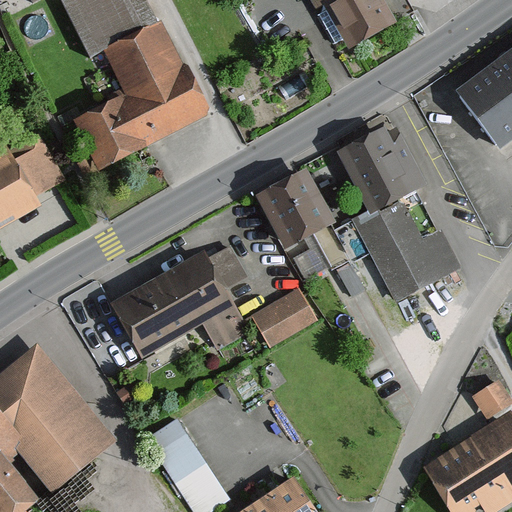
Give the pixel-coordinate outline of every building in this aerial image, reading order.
[(102,52),(158,24),(146,0),(54,0),(84,60),(102,52)] [(385,0),(311,0),(316,9),(326,4),(352,56),(401,32),(385,0)] [(158,24),(102,52),(125,99),(75,123),(97,168),(204,116),(158,24)] [(511,55),(458,93),(499,152),(511,143),(511,55)] [(394,128),(342,155),(373,214),(376,220),(419,198),(428,193),(394,128)] [(0,231),(44,208),(38,198),(66,183),(41,136),(14,150),(3,131),(0,132),(0,231)] [(306,172),(260,196),(286,243),(331,219),(306,172)] [(419,198),(376,220),(373,214),(354,224),(398,307),(459,274),(419,198)] [(207,253),(116,304),(144,353),(202,320),(218,348),(248,331),(224,287),(245,275),(230,249),(211,259),(207,253)] [(248,279),(229,293),(241,308),(259,295),(248,279)] [(313,320),(296,291),(254,317),(271,345),(313,320)] [(0,511),(33,511),(46,502),(13,462),(21,456),(54,497),(119,444),(40,346),(0,378),(0,511)] [(475,398),(488,423),(511,409),(511,403),(502,384),(475,398)] [(511,415),(425,469),(451,511),(481,511),(484,510),(485,511),(502,511),(511,506),(511,415)] [(190,433),(157,453),(193,511),(223,511),(235,505),(190,433)] [(317,511),(298,481),(247,511),(317,511)]
